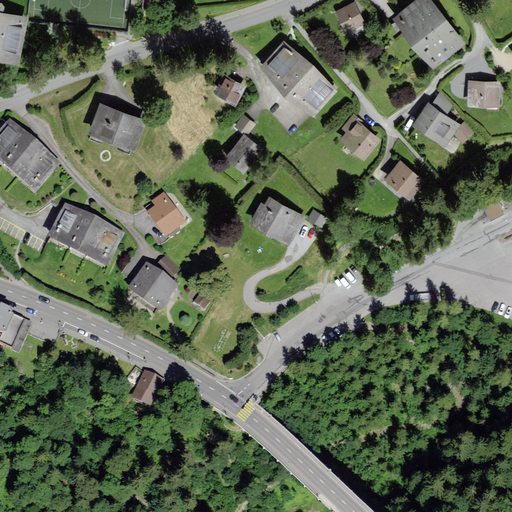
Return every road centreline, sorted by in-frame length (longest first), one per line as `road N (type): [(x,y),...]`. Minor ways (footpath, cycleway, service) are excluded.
road 1 (unclassified): [(230,401),(349,311),(511,223)]
road 2 (unclassified): [(300,0),(0,103)]
road 3 (secondary): [(0,288),(118,337),(230,401)]
road 4 (track): [(511,369),(465,337),(349,326),(343,315)]
road 5 (secondary): [(230,401),(352,511)]
